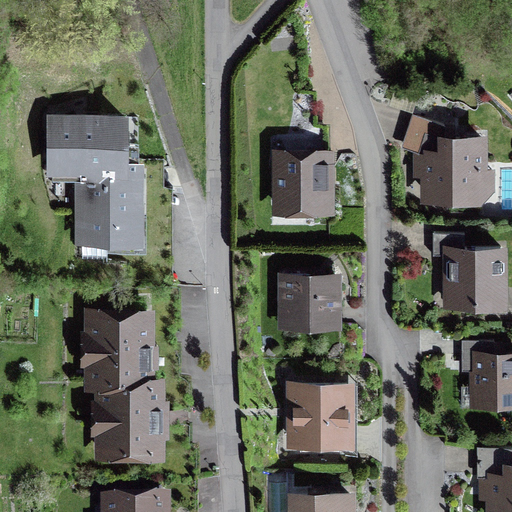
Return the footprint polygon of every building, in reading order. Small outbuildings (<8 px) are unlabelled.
[(481,137),(444,138),(445,123),(417,114),(412,130),(417,132),(412,148),(426,153),(426,192),(454,192),(455,186),(476,186),(481,179),(481,137)] [(124,116),(51,117),(51,167),(80,167),(80,236),(138,236),(138,157),(124,157),(124,116)] [(331,153),(278,153),(278,205),(323,205),(323,185),(331,185),(331,153)] [(464,231),(433,231),(433,254),(449,254),(449,302),(501,301),(501,246),(464,246),(464,231)] [(335,272),(284,273),(284,317),(311,317),(311,324),(336,324),(335,272)] [(102,380),(147,380),(146,311),(92,312),(93,380),(102,380)] [(494,339),(464,338),(464,360),(475,360),(474,384),(482,384),(481,401),(505,402),(505,393),(511,392),(511,353),(494,353),(494,339)] [(157,380),(147,380),(102,380),(103,416),(157,415),(157,380)] [(347,383),(294,383),(294,440),(347,440),(347,383)] [(157,451),(157,415),(103,416),(103,451),(132,451),(132,476),(191,476),(191,451),(157,451)] [(511,511),(511,445),(482,445),(482,484),(492,484),(492,511),(511,511)] [(191,476),(132,476),(132,501),(163,501),(191,501),(191,476)] [(349,511),(349,493),(294,493),(294,511),(349,511)] [(108,501),(108,511),(162,511),(163,501),(132,501),(108,501)]
